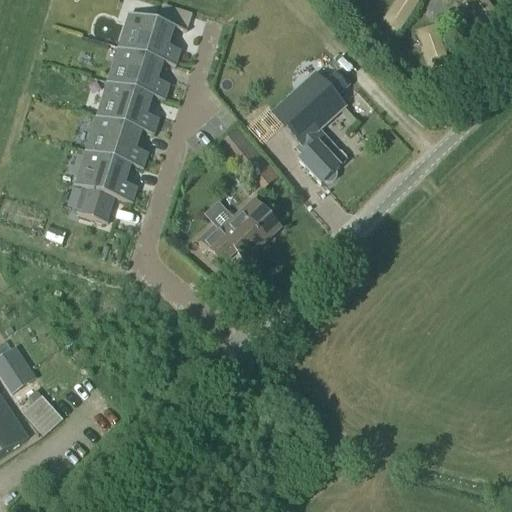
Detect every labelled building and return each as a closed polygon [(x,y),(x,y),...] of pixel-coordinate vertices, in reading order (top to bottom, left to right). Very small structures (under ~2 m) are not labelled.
[(420,0),(398,0),(382,25),(398,36),(421,0),(420,0)] [(484,0),(460,0),(485,33),(501,22),(484,0)] [(128,31),(120,54),(174,70),(179,55),(168,51),(174,32),(143,22),(139,35),(128,31)] [(436,27),(417,33),(428,74),(448,68),(436,27)] [(117,65),(109,88),(121,92),(151,102),(163,105),(168,89),(157,85),(162,67),(132,58),(128,69),(117,65)] [(315,82),(275,118),(302,147),(311,156),(299,167),(319,188),(323,185),(324,185),(325,186),(326,186),(327,186),(328,186),(329,186),(330,186),(331,186),(332,186),(332,185),(333,185),(334,184),(335,183),(335,182),(336,182),(336,181),(336,180),(336,179),(337,179),(337,178),(337,177),(336,176),(336,175),(336,174),(335,174),(335,173),(338,171),(337,170),(345,163),(317,134),(342,112),(334,103),(349,89),(336,75),(321,88),(315,82)] [(106,100),(98,123),(110,126),(140,136),(152,140),(157,123),(146,120),(151,102),(121,92),(117,103),(106,100)] [(95,134),(88,156),(99,160),(129,170),(141,174),(146,158),(135,154),(140,136),(110,126),(106,137),(95,134)] [(84,168),(76,191),(130,208),(135,192),(124,188),(129,170),(99,160),(95,172),(84,168)] [(264,246),(279,232),(255,206),(220,238),(214,230),(200,243),(222,267),(235,255),(241,262),(261,243),(264,246)] [(12,354),(0,361),(0,379),(12,398),(32,384),(12,354)] [(13,410),(31,433),(52,415),(34,393),(13,410)] [(0,460),(27,443),(0,401),(0,460)]
